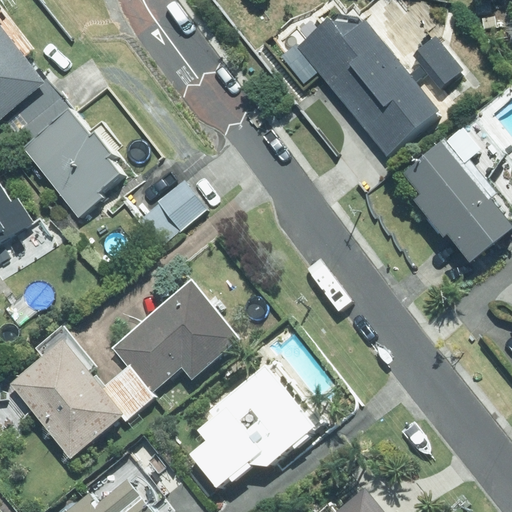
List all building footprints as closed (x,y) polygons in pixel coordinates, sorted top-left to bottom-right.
[(0,19),(0,119),(1,121),(49,83),(0,19)] [(338,19),(302,49),(389,155),(443,111),(371,24),(338,19)] [(441,40),(419,58),(445,90),(467,72),(441,40)] [(77,111),(29,148),(81,216),(107,197),(102,191),(125,173),(113,157),(119,153),(102,131),(96,136),(77,111)] [(470,129),(410,176),(479,263),(511,236),(511,220),(498,203),(504,198),(478,165),(491,155),(470,129)] [(0,174),(0,243),(37,221),(22,197),(17,200),(0,174)] [(198,280),(116,348),(154,393),(186,366),(197,379),(246,337),(198,280)] [(130,413),(70,338),(15,381),(74,456),(130,413)] [(323,426),(273,365),(223,405),(227,410),(204,429),(214,442),(198,455),(226,489),(266,457),(273,466),(323,426)] [(70,511),(69,511),(159,511),(132,477),(102,501),(95,492),(70,511)] [(390,511),(371,489),(342,511),(390,511)]
